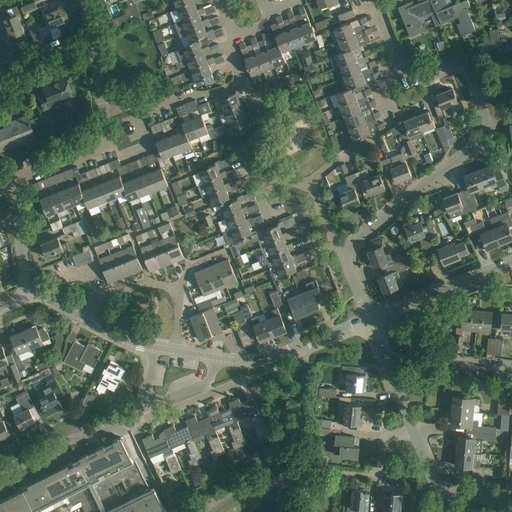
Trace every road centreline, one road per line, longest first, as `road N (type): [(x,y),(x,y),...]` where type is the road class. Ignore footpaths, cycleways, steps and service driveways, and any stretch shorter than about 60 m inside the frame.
road 1 (residential): [(345,252),(483,131),(471,79),(458,69),(407,81)]
road 2 (residential): [(101,112),(102,142),(14,177),(25,294)]
road 3 (residential): [(270,181),(244,159),(261,124),(243,81),(136,112)]
road 4 (unclassified): [(216,357),(261,362),(368,319)]
road 5 (unclassified): [(368,319),(511,262)]
road 6 (residential): [(0,473),(123,420)]
road 7 (residential): [(247,379),(150,420),(147,402)]
road 8 (residential): [(413,432),(368,319)]
road 9 (residential): [(499,497),(446,491),(413,432)]
